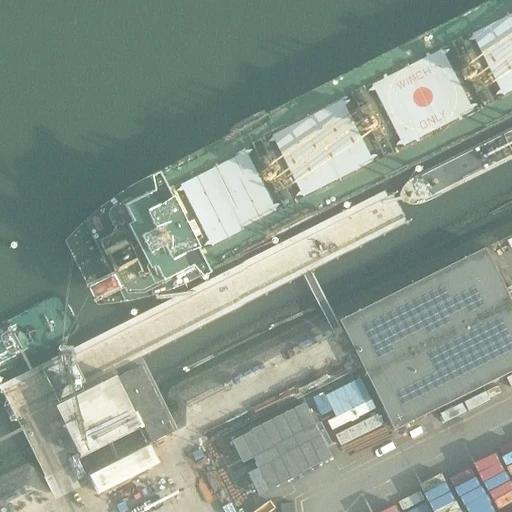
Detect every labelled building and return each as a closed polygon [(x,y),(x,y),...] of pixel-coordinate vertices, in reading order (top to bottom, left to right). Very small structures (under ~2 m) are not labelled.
[(342,322),(397,431),(511,373),(511,299),(487,249),(342,322)] [(140,368),(118,380),(151,445),(172,433),(140,368)] [(114,379),(56,408),(81,458),(139,429),(114,379)] [(308,406),(232,444),(242,466),(253,461),(258,471),(247,477),(258,499),(335,461),(308,406)] [(150,446),(89,476),(98,494),(159,463),(150,446)]
